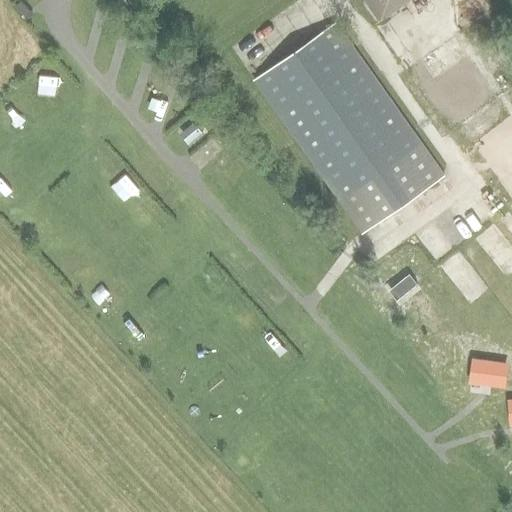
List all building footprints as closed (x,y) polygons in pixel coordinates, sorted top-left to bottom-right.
[(363,0),(379,21),(409,0),(363,0)] [(444,175),(336,23),(254,80),(361,233),(444,175)] [(193,123),(185,131),(193,141),(202,134),(193,123)] [(215,136),(196,153),(207,165),(226,149),(215,136)] [(401,297),(417,285),(409,274),(393,286),(401,297)] [(472,360),(470,380),(501,384),(504,364),(472,360)]
